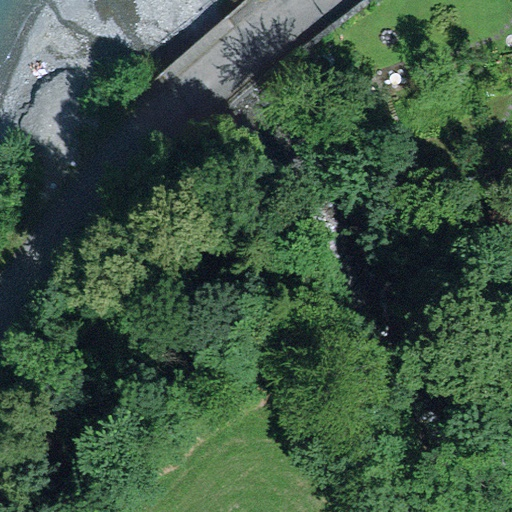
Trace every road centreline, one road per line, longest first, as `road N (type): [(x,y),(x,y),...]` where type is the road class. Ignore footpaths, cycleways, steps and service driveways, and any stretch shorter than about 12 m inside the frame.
road 1 (unclassified): [(183,111),(0,324)]
road 2 (unclassified): [(183,111),(312,0)]
